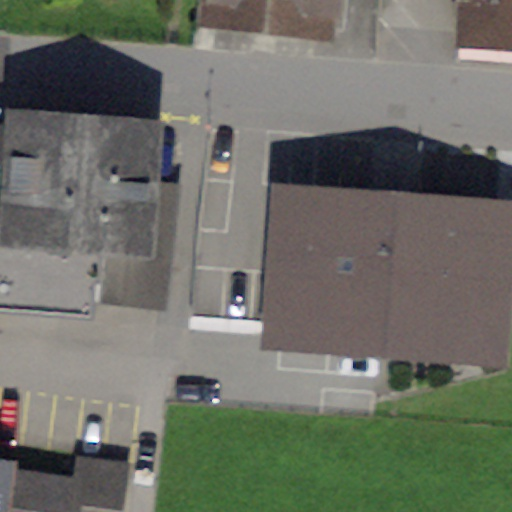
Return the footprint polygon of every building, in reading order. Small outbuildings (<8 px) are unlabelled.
[(217,0),(216,11),(342,25),(345,0),(217,0)] [(511,0),(483,0),(481,35),(511,36),(511,0)] [(0,125),(0,313),(94,320),(96,293),(159,301),(164,258),(140,256),(149,137),(0,125)] [(286,326),(486,340),(493,225),(294,211),(286,326)] [(72,511),(77,485),(0,474),(0,511),(72,511)]
